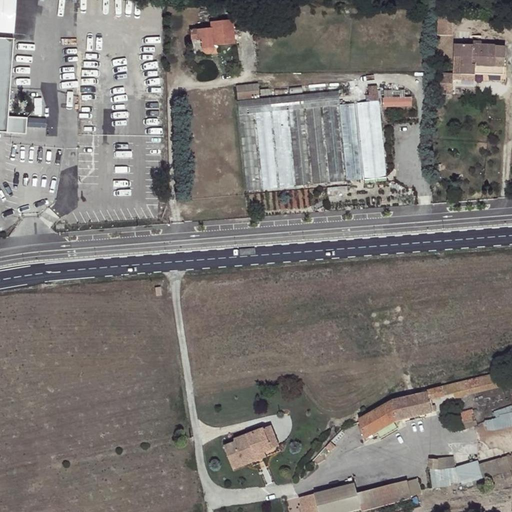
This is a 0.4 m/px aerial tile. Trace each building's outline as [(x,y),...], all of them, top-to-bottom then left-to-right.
[(235,41),(233,18),(211,19),(211,26),(191,28),(192,37),(203,36),(204,46),(204,49),(205,50),(207,51),(210,51),(212,50),(214,49),(215,47),(215,45),(215,43),(235,41)] [(14,39),(0,38),(0,132),(27,135),(27,118),(8,117),(14,39)] [(475,67),(504,68),(504,48),(454,45),(454,58),(461,58),(460,75),(475,76),(475,74),(475,67)] [(260,91),(260,83),(238,85),(239,98),(261,97),(260,91)] [(380,91),(370,92),(371,106),(381,105),(380,91)] [(239,101),(239,115),(254,114),(257,114),(271,113),(274,113),(288,112),(291,112),(305,111),(308,111),(322,110),(324,109),(338,108),(342,108),(341,94),(239,101)] [(414,96),(385,96),(385,106),(414,106),(414,96)] [(386,182),(381,105),(371,106),(359,107),(364,184),(386,182)] [(355,107),(342,108),(347,185),(361,183),(355,107)] [(338,108),(324,109),(329,186),(344,185),(338,108)] [(322,110),(308,111),(313,187),(327,185),(322,110)] [(305,111),(291,112),(296,188),(311,187),(305,111)] [(288,112),(274,113),(279,189),(293,188),(288,112)] [(271,113),(257,114),(262,190),(277,189),(271,113)] [(254,114),(239,115),(244,191),(259,190),(254,114)] [(358,419),(359,421),(364,438),(397,420),(432,412),(432,411),(431,405),(429,399),(454,393),(507,381),(505,371),(426,390),(427,393),(392,401),(358,419)] [(507,381),(454,393),(455,397),(508,385),(507,381)] [(511,414),(511,407),(502,409),(503,416),(511,414)] [(511,414),(503,416),(481,420),(484,432),(486,432),(511,427),(511,414)] [(273,423),(265,426),(274,447),(282,444),(273,423)] [(237,440),(226,444),(235,468),(254,460),(254,459),(258,457),(257,454),(266,450),(274,447),(265,426),(248,433),(236,438),(237,440)] [(333,440),(327,445),(333,450),(338,445),(333,440)] [(254,459),(254,460),(268,454),(266,450),(257,454),(258,457),(254,459)] [(511,454),(484,463),(488,477),(505,472),(506,477),(511,475),(511,454)] [(418,479),(408,481),(411,495),(421,492),(418,479)] [(411,495),(408,481),(357,493),(361,508),(411,495)] [(342,511),(361,508),(357,493),(355,483),(301,496),(304,511),(342,511)]
